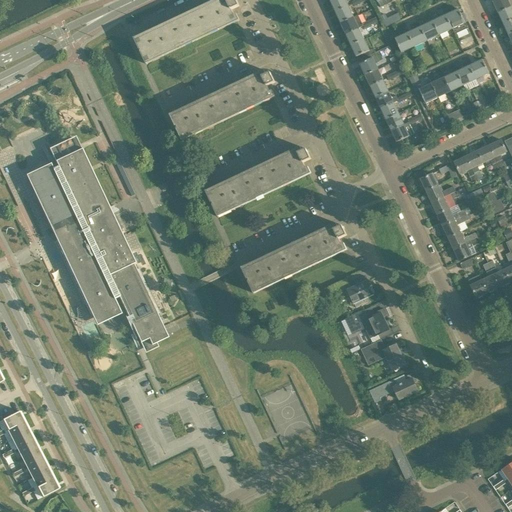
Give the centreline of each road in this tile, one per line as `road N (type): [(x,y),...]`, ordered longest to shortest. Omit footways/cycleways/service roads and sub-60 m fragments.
road 1 (tertiary): [(118,511),(0,283)]
road 2 (residential): [(485,379),(387,172)]
road 3 (tertiary): [(0,309),(104,511)]
road 4 (residential): [(209,511),(387,425)]
road 5 (residential): [(387,172),(307,0)]
road 6 (residential): [(425,377),(347,207)]
road 7 (residential): [(484,511),(461,486),(430,499),(418,494),(387,425)]
road 8 (tertiary): [(0,77),(125,4)]
road 9 (residential): [(387,172),(511,113)]
road 10 (tertiary): [(125,4),(0,60)]
road 11 (residential): [(165,111),(279,56)]
road 12 (residential): [(200,186),(313,133)]
road 13 (residential): [(236,260),(347,207)]
